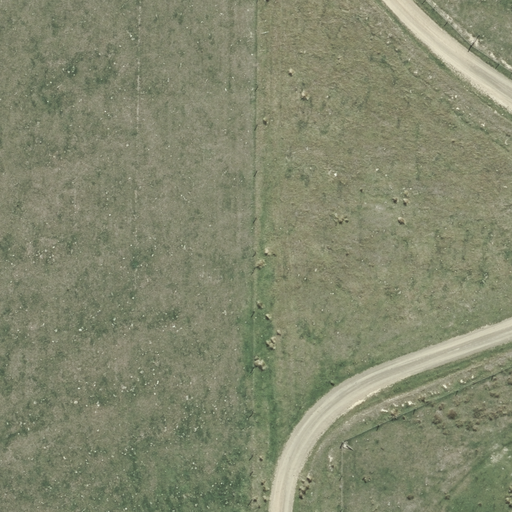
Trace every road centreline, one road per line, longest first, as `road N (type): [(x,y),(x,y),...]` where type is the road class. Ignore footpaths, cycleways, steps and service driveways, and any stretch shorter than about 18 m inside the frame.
road 1 (track): [(511,331),(342,402),(286,465),(285,511)]
road 2 (track): [(398,0),(431,49),(511,109)]
